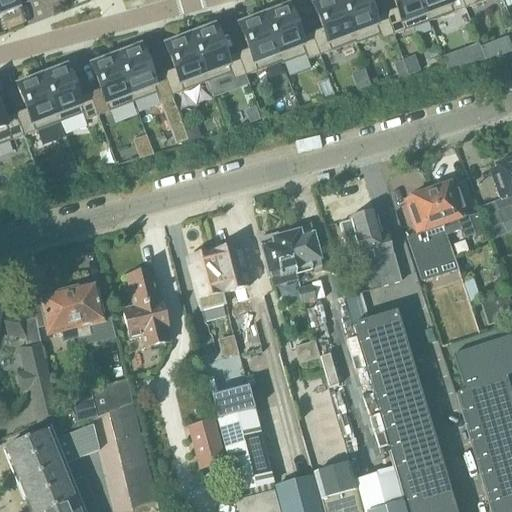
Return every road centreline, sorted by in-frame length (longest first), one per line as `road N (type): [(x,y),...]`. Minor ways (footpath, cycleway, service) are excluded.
road 1 (residential): [(0,244),(511,99)]
road 2 (residential): [(190,0),(0,53)]
